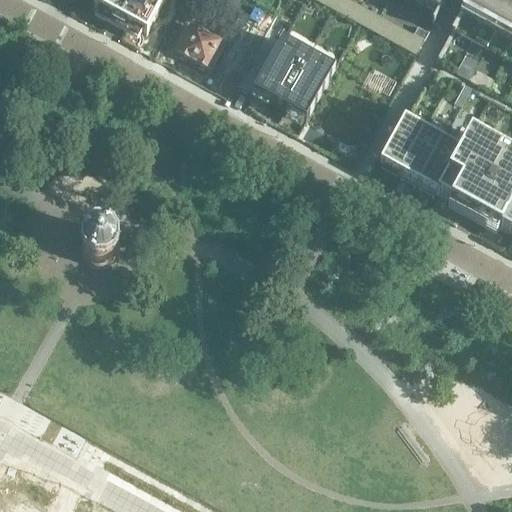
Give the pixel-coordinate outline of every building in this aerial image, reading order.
[(98,0),(94,9),(146,38),(167,0),(98,0)] [(359,8),(350,3),(344,0),(309,0),(416,58),(424,44),(413,37),(403,32),(380,19),(359,8)] [(345,0),(423,43),(446,0),(345,0)] [(511,77),(511,0),(472,0),(449,43),(511,77)] [(210,72),(224,47),(221,45),(223,41),(218,38),(215,42),(190,29),(177,54),(210,72)] [(335,72),(282,43),(254,96),(306,125),(335,72)] [(470,77),(476,63),(466,58),(459,72),(470,77)] [(429,93),(422,89),(380,166),(511,238),(511,138),(429,93)] [(119,249),(119,246),(118,244),(118,243),(117,241),(116,240),(114,238),(113,236),(111,235),(108,233),(106,232),(104,232),(101,232),(99,232),(97,232),(94,233),(92,233),(90,234),(87,236),(86,237),(85,239),(83,241),(82,243),(82,244),(81,246),(81,247),(80,249),(80,250),(80,253),(81,255),(81,257),(82,259),(83,260),(84,263),(86,265),(87,266),(89,267),(91,269),(93,269),(95,270),(98,271),(100,271),(103,270),(104,270),(107,269),(109,268),(111,267),(114,265),(115,263),(117,261),(118,259),(119,257),(119,255),(119,254),(120,252),(120,250),(119,249)] [(58,511),(2,481),(0,485),(0,511),(58,511)]
